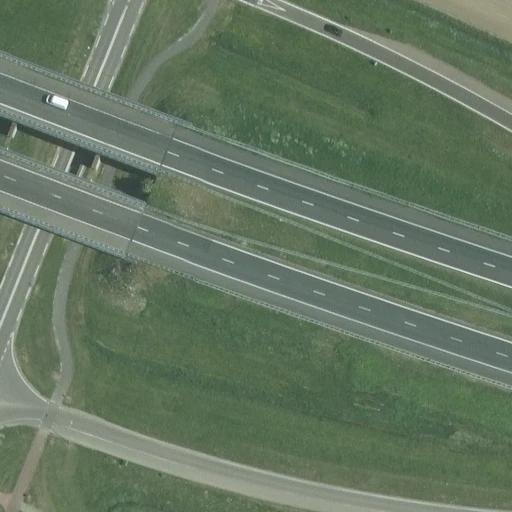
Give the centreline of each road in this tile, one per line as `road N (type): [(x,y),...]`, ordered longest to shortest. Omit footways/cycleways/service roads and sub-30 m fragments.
road 1 (motorway): [(511,271),(0,91)]
road 2 (motorway): [(0,177),(511,354)]
road 3 (motorway): [(0,393),(192,462),(409,511)]
road 4 (secondary): [(0,324),(127,0)]
road 5 (motorway): [(511,123),(259,0)]
